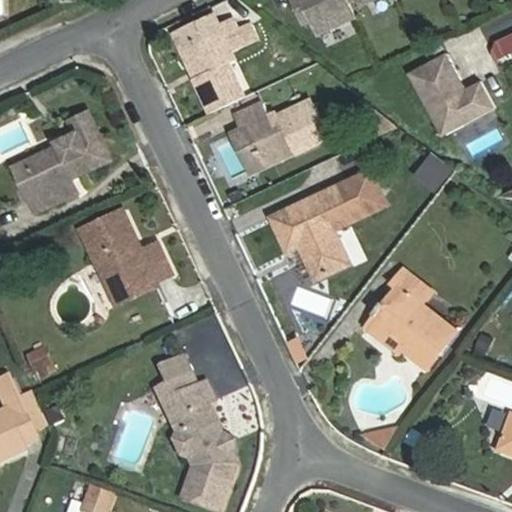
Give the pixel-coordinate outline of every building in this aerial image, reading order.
[(286,0),(299,26),(306,22),(313,37),(349,21),(342,6),(354,0),(356,0),(360,8),(376,0),(286,0)] [(232,62),(238,59),(235,51),(259,40),(251,23),(240,28),(235,18),(220,25),(216,15),(177,33),(183,48),(192,44),(205,74),(197,78),(213,113),(248,96),(232,62)] [(511,33),(492,43),(501,61),(511,55),(511,33)] [(452,52),(414,70),(444,134),(497,109),(485,82),(470,89),(452,52)] [(332,137),(315,99),(281,115),(279,112),(272,116),(266,103),(238,116),(244,130),(249,128),(264,159),(294,145),(297,153),(332,137)] [(376,108),(362,115),(373,138),(400,125),(376,108)] [(74,179),(114,160),(92,112),(73,121),(78,134),(62,142),(63,145),(18,167),(39,212),(81,193),(74,179)] [(424,164),(418,175),(438,187),(444,176),(424,164)] [(374,173),(347,186),(363,220),(390,208),(374,173)] [(347,186),(321,196),(275,218),(291,251),(303,246),(319,279),(352,263),(338,232),(363,220),(347,186)] [(161,237),(145,245),(127,205),(79,228),(117,308),(164,286),(162,281),(178,273),(161,237)] [(425,305),(434,292),(407,271),(396,283),(401,287),(377,319),(409,344),(406,348),(430,367),(459,331),(425,305)] [(46,350),(30,357),(39,380),(56,373),(46,350)] [(0,383),(0,386),(11,410),(0,415),(0,464),(28,451),(26,446),(41,439),(13,377),(0,383)] [(239,466),(224,434),(211,404),(217,402),(209,386),(170,403),(182,432),(180,440),(186,454),(194,458),(199,468),(188,498),(223,511),(239,466)] [(511,426),(503,451),(511,453),(511,426)] [(98,487),(89,511),(92,511),(108,511),(115,494),(98,487)]
